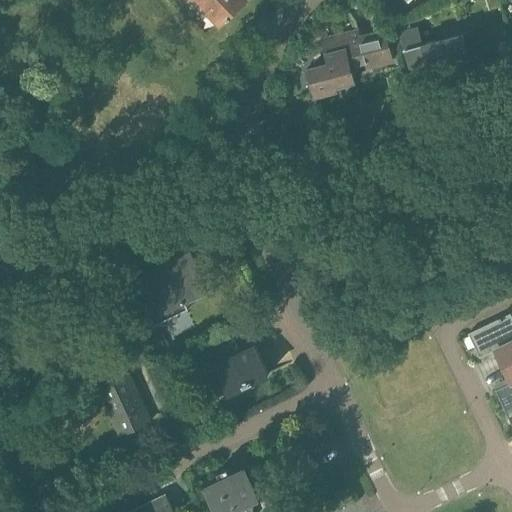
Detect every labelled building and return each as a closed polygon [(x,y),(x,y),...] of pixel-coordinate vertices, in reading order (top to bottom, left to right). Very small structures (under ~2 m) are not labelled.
[(246,0),(192,0),(218,27),(247,0),(246,0)] [(469,30),(422,43),(417,27),(400,32),(410,68),(428,63),(429,70),(470,60),(466,48),(475,44),(469,30)] [(385,32),(360,38),(368,68),(392,61),(385,32)] [(368,68),(360,38),(334,45),(338,62),(310,69),(310,68),(309,68),(316,95),(317,95),(335,90),(334,86),(353,81),(353,82),(354,81),(351,72),(368,68)] [(186,305),(210,294),(190,252),(166,264),(164,259),(148,266),(154,278),(136,287),(154,326),(188,309),(186,305)] [(511,361),(511,316),(510,313),(468,333),(480,358),(481,357),(492,351),(494,356),(498,354),(503,366),(511,361)] [(252,387),(256,386),(253,381),(269,374),(256,347),(222,363),(214,346),(194,355),(208,385),(222,378),(229,393),(239,388),(242,388),(246,388),(249,388),(252,387)] [(495,390),(507,413),(511,410),(511,361),(503,366),(509,378),(505,379),(507,384),(497,389),(496,389),(495,390)] [(150,422),(128,374),(100,387),(121,435),(150,422)] [(253,511),(252,499),(259,496),(245,467),(231,474),(228,467),(217,472),(221,479),(206,485),(219,511),(225,511),(234,508),(236,511),(253,511)] [(172,511),(174,511),(166,496),(134,511),(172,511)]
